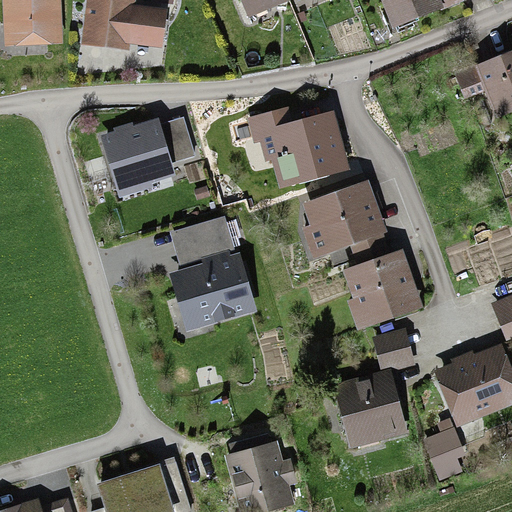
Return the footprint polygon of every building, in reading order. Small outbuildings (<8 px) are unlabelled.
[(54,0),(9,0),(11,40),(56,39),(54,0)] [(159,43),(162,13),(130,9),(131,0),(91,0),(86,41),(107,44),(108,37),(159,43)] [(241,0),(246,10),(270,0),(241,0)] [(453,0),(385,0),(395,24),(453,0)] [(498,112),(511,106),(511,57),(482,69),(480,64),(456,74),(466,97),(489,88),(498,112)] [(286,112),(251,121),(256,139),(263,137),(268,157),(277,155),(285,182),(342,167),(328,118),(291,128),(286,112)] [(139,176),(145,179),(170,172),(156,125),(106,139),(121,187),(122,187),(120,181),(139,176)] [(351,239),(356,255),(385,244),(364,188),(311,207),(318,227),(327,231),(332,245),(351,239)] [(223,219),(175,233),(184,262),(232,248),(223,219)] [(385,244),(356,255),(362,271),(351,275),(360,300),(365,298),(372,317),(416,302),(400,258),(391,261),(385,244)] [(235,260),(177,276),(184,301),(192,305),(197,323),(249,308),(235,260)] [(511,335),(511,298),(496,305),(509,337),(511,335)] [(376,339),(382,359),(408,352),(403,332),(376,339)] [(442,374),(460,419),(511,398),(511,385),(498,351),(442,374)] [(382,359),(385,370),(411,363),(408,352),(382,359)] [(401,429),(387,376),(340,389),(354,441),(401,429)] [(441,477),(452,473),(445,453),(460,447),(453,429),(426,440),(441,477)] [(244,511),(255,511),(290,503),(274,444),(230,456),(244,511)] [(190,511),(181,482),(164,487),(158,467),(101,485),(108,508),(93,511),(190,511)] [(69,511),(66,501),(37,510),(36,504),(9,511),(69,511)]
